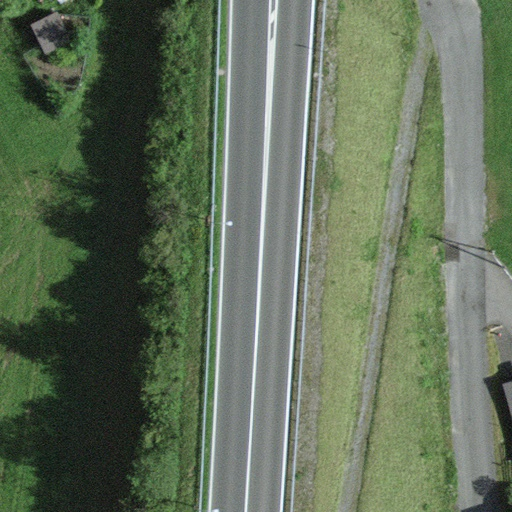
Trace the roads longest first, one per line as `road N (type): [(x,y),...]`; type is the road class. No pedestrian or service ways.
road 1 (track): [(425,0),(331,511)]
road 2 (residential): [(447,0),(460,28),(462,342),(477,511)]
road 3 (tertiary): [(270,0),(241,511)]
